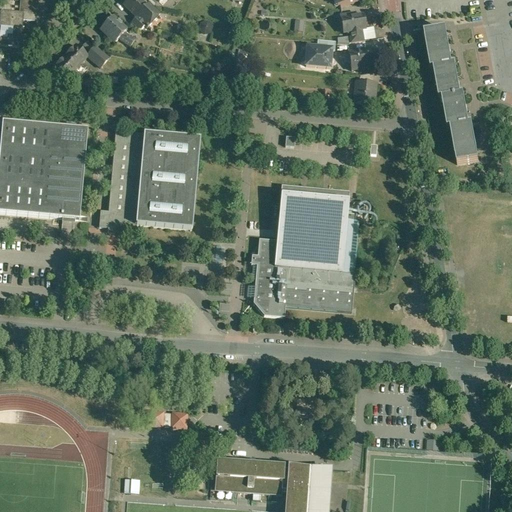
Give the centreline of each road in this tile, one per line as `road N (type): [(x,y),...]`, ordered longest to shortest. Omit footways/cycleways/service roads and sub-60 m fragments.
road 1 (residential): [(414,125),(36,94),(30,69),(93,0)]
road 2 (residential): [(0,326),(460,365)]
road 3 (residential): [(460,365),(414,125)]
road 4 (residential): [(414,125),(393,0)]
